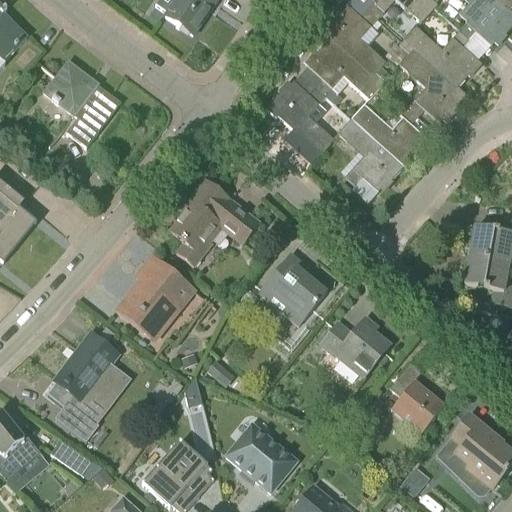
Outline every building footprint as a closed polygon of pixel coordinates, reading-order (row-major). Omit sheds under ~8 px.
[(178,0),(165,20),(192,39),(218,0),(178,0)] [(394,3),(413,20),(420,26),(436,8),(426,0),(424,3),(420,0),(365,0),(373,7),(367,14),(378,24),(386,16),(384,14),(394,3)] [(488,0),(459,0),(478,18),(469,28),(466,26),(458,34),(469,44),(476,36),(491,50),(503,37),(505,38),(511,29),(511,16),(509,14),(506,16),(488,0)] [(511,0),(488,0),(506,16),(509,14),(511,10),(511,0)] [(375,77),(376,78),(386,68),(358,42),(368,31),(370,33),(378,24),(367,14),(360,22),(345,8),(333,22),(331,20),(317,36),(327,44),(329,42),(372,81),(375,77)] [(0,72),(4,69),(2,67),(27,41),(3,18),(6,14),(4,12),(0,15),(0,14),(0,72)] [(469,44),(458,34),(450,43),(453,46),(443,57),(416,33),(400,51),(410,60),(414,56),(455,93),(457,91),(473,73),(471,72),(477,65),(462,51),(469,44)] [(315,92),(326,101),(334,109),(341,102),(332,94),(334,92),(331,90),(341,79),(369,105),(386,87),(376,78),(375,77),(372,81),(329,42),(327,44),(311,62),(312,64),(306,71),(321,84),(315,92)] [(410,60),(400,51),(395,47),(384,59),(399,72),(400,71),(410,60)] [(407,112),(417,121),(424,114),(439,128),(451,114),(453,116),(467,100),(457,91),(455,93),(414,56),(410,60),(400,71),(426,95),(417,105),(415,102),(407,112)] [(65,137),(84,152),(118,107),(120,108),(121,107),(68,68),(70,66),(69,65),(56,82),(41,71),(41,72),(56,83),(44,98),(76,122),(65,137)] [(381,73),(376,78),(385,87),(390,82),(381,73)] [(318,110),(326,101),(315,92),(308,99),(293,86),(279,101),(277,100),(265,113),(276,123),(277,121),(320,159),(333,144),(305,118),(315,107),(318,110)] [(363,108),(350,123),(403,171),(421,151),(419,149),(426,143),(410,129),(417,121),(407,112),(399,120),(402,123),(391,134),(363,108)] [(391,185),(403,171),(350,123),(337,137),(366,163),(356,175),(353,172),(345,181),(355,190),(362,183),(377,196),(389,183),(391,185)] [(176,257),(193,271),(212,248),(211,246),(221,234),(242,250),(260,227),(259,226),(258,228),(230,205),(231,204),(204,183),(188,204),(192,207),(169,236),(183,248),(176,257)] [(345,203),(350,197),(341,190),(336,196),(345,203)] [(0,264),(2,266),(33,227),(34,228),(35,227),(0,198),(0,264)] [(474,231),(469,261),(508,268),(510,252),(511,251),(511,224),(505,224),(503,236),(474,231)] [(116,316),(149,342),(176,308),(180,311),(193,294),(152,261),(141,274),(146,278),(116,316)] [(505,283),(508,268),(469,261),(463,290),(492,295),(490,307),(511,310),(511,298),(509,298),(511,284),(505,283)] [(258,297),(268,305),(262,312),(264,313),(264,314),(263,318),(264,321),(267,323),(270,324),(274,323),(274,322),(276,323),(282,317),(298,330),(326,296),(285,263),(258,297)] [(340,354),(367,376),(389,350),(361,326),(351,339),(337,327),(320,348),(335,360),(340,354)] [(116,338),(107,330),(98,343),(107,350),(116,338)] [(130,383),(109,367),(117,358),(91,338),(57,382),(63,387),(60,391),(73,401),(69,408),(67,406),(54,423),(85,446),(98,430),(96,428),(130,383)] [(193,365),(191,358),(179,362),(182,369),(193,365)] [(214,364),(206,375),(216,383),(224,373),(214,364)] [(409,367),(389,392),(401,402),(390,414),(420,439),(444,410),(414,385),(421,376),(409,367)] [(178,403),(200,404),(194,382),(178,403)] [(0,478),(6,485),(39,457),(25,440),(21,443),(0,417),(0,458),(0,459),(0,458),(0,478)] [(454,458),(481,480),(479,482),(492,493),(511,467),(511,457),(498,445),(495,448),(489,444),(493,439),(468,419),(450,442),(460,450),(454,458)] [(270,497),(296,466),(251,429),(225,460),(240,473),(245,468),(259,479),(255,485),(270,497)] [(83,481),(93,466),(59,444),(49,459),(83,481)] [(166,461),(142,487),(169,511),(174,505),(181,511),(187,511),(198,500),(192,495),(207,478),(200,472),(204,467),(185,451),(172,466),(166,461)] [(426,482),(411,470),(395,490),(410,501),(426,482)] [(91,482),(102,494),(111,486),(100,474),(91,482)] [(349,511),(342,506),(338,510),(313,489),(293,511),(349,511)] [(133,511),(122,502),(112,511),(133,511)]
